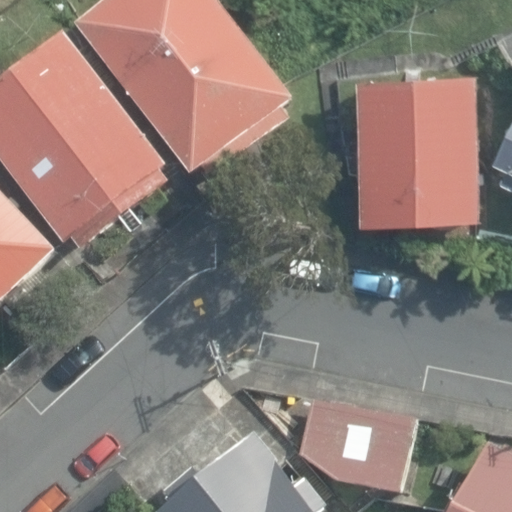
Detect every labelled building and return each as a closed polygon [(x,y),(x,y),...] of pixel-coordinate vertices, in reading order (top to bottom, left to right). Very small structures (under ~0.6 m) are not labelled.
[(309,95),(230,0),(133,0),(87,32),(195,177),(309,95)] [(177,164),(74,41),(0,97),(0,158),(73,250),(177,164)] [(486,76),(366,82),(370,229),(491,224),(486,76)] [(0,308),(61,257),(0,195),(0,308)] [(428,421),(317,402),(311,460),(341,486),(415,499),(428,421)] [(305,491),(259,446),(172,511),(337,511),(317,488),(305,491)] [(511,511),(511,455),(499,450),(466,511),(511,511)]
